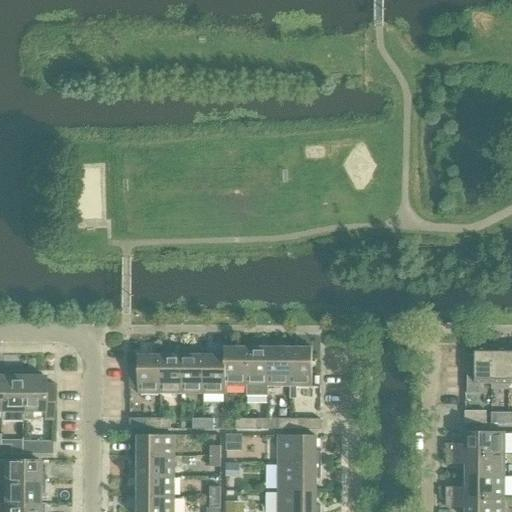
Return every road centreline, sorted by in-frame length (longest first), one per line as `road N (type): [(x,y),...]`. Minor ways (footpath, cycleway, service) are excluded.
road 1 (residential): [(89,511),(87,338),(0,335)]
road 2 (residential): [(427,511),(427,329)]
road 3 (residential): [(354,511),(355,330)]
